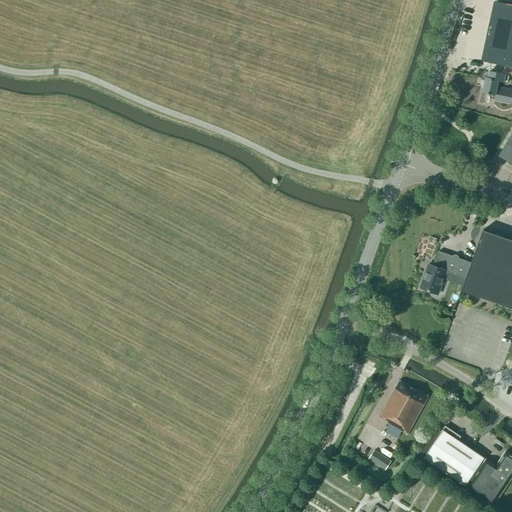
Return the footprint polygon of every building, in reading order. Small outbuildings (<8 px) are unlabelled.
[(481,60),(481,61),(511,67),(511,5),(494,1),(494,2),(497,3),(484,61),(481,60)] [(486,78),(483,93),(495,95),(494,101),(511,104),(511,98),(511,90),(497,87),(498,81),(507,83),(509,77),(509,76),(495,73),(495,72),(495,73),(488,72),(487,76),(486,76),(486,77),(487,77),(487,78),(486,78)] [(511,134),(499,156),(511,164),(511,134)] [(461,291),(511,308),(511,240),(482,230),(471,263),(466,262),(466,261),(439,252),(438,252),(437,252),(437,253),(434,263),(433,267),(428,265),(425,274),(421,287),(422,289),(429,292),(430,292),(430,291),(431,291),(432,290),(438,293),(445,271),(465,278),(461,291)] [(407,434),(428,396),(399,380),(379,417),(388,421),(387,423),(407,434)] [(482,461),(484,458),(458,440),(461,436),(445,426),(432,445),(424,458),(467,487),(493,505),(511,477),(511,456),(505,452),(496,466),(486,459),(484,462),(482,461)] [(391,461),(374,450),(368,459),(385,471),(391,461)]
